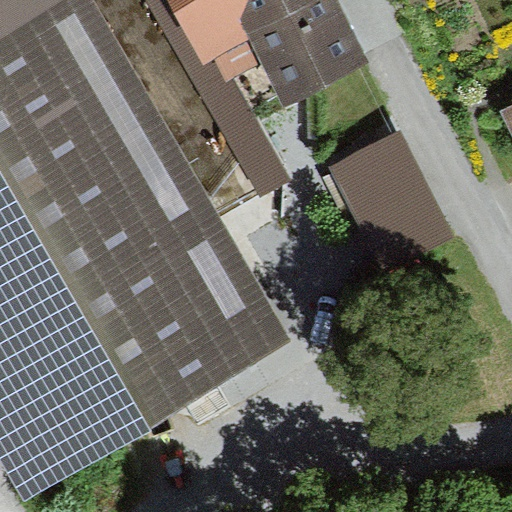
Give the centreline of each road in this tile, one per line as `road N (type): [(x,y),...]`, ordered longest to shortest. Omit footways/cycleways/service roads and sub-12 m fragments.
road 1 (track): [(511,273),(373,0)]
road 2 (unknown): [(511,435),(239,511)]
